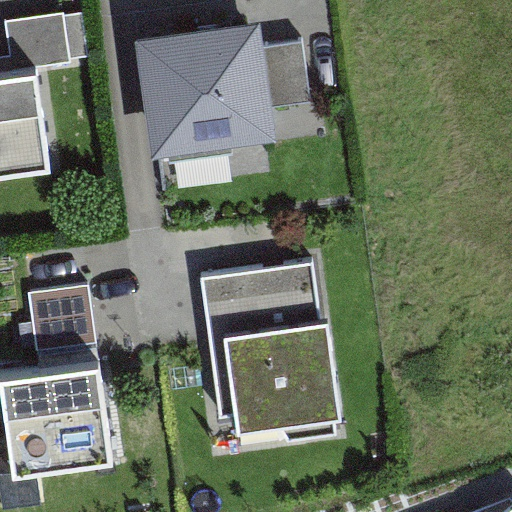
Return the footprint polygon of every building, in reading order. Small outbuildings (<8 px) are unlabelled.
[(12,60),(38,57),(72,52),(66,8),(6,17),(12,60)] [(263,10),(136,27),(152,147),(279,130),(275,102),(267,40),(263,10)] [(267,40),(275,102),(313,97),(305,35),(267,40)] [(12,60),(0,62),(0,165),(53,158),(38,57),(12,60)] [(315,255),(202,270),(222,411),(238,409),(240,424),(344,410),(330,311),(322,312),(315,255)] [(90,280),(30,289),(40,360),(100,352),(90,280)] [(40,360),(1,366),(15,468),(114,454),(100,352),(40,360)] [(480,511),(476,507),(462,511),(511,511),(511,502),(499,511),(480,511)]
